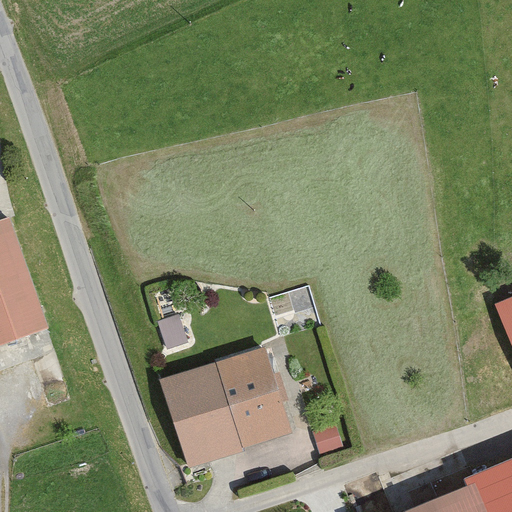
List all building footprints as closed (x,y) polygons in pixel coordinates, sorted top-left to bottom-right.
[(17,225),(0,231),(0,355),(53,337),(17,225)] [(511,293),(489,303),(511,358),(511,293)] [(179,310),(158,315),(165,344),(186,338),(179,310)] [(271,353),(164,383),(194,472),(296,436),(271,353)] [(318,445),(342,438),(337,419),(312,426),(318,445)] [(511,511),(511,456),(379,511),(511,511)]
